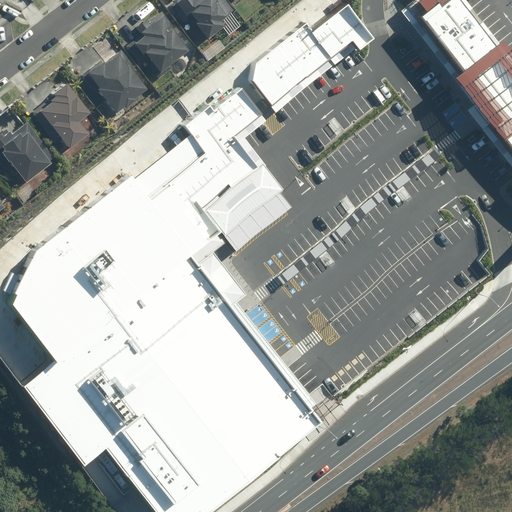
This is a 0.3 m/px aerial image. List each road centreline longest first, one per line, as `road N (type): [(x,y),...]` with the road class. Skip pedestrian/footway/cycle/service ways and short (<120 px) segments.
road 1 (primary): [(268,511),(511,312)]
road 2 (primary): [(511,356),(293,511)]
